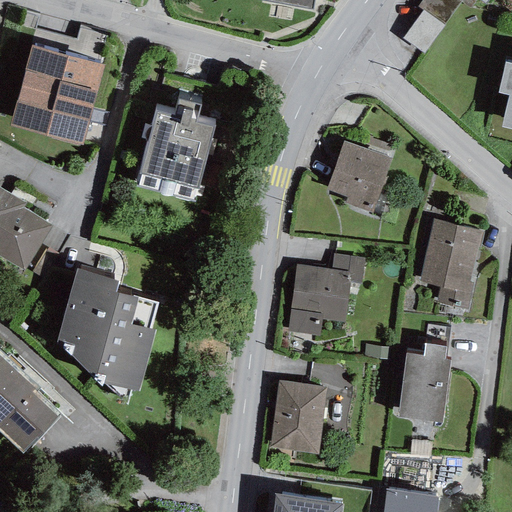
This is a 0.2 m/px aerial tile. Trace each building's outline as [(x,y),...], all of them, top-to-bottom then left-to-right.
[(267,0),(311,8),(312,0),(267,0)] [(423,0),(406,29),(430,44),(457,0),(423,0)] [(103,62),(30,42),(8,124),(81,144),(103,62)] [(511,62),(504,61),(497,91),(508,94),(500,124),(511,127),(511,62)] [(155,109),(139,173),(198,188),(214,125),(196,121),(201,103),(179,98),(175,114),(155,109)] [(345,197),(344,202),(371,212),(391,157),(343,140),(325,190),(345,197)] [(26,201),(0,186),(0,256),(24,270),(52,224),(23,207),(26,201)] [(481,230),(434,219),(419,282),(439,287),(436,303),(467,310),(473,282),(470,281),(481,230)] [(295,264),(287,331),(319,335),(321,319),(344,322),(350,271),(295,264)] [(119,279),(76,267),(53,351),(71,356),(69,363),(105,373),(103,381),(137,390),(155,328),(150,326),(157,302),(116,290),(119,279)] [(445,346),(424,343),(423,355),(405,352),(397,416),(441,422),(450,358),(444,358),(445,346)] [(41,386),(0,350),(0,429),(26,453),(61,413),(36,391),(41,386)] [(278,380),(269,446),(318,453),(327,386),(278,380)] [(386,488),(382,511),(435,511),(438,495),(386,488)] [(340,511),(342,501),(274,493),(271,511),(340,511)]
